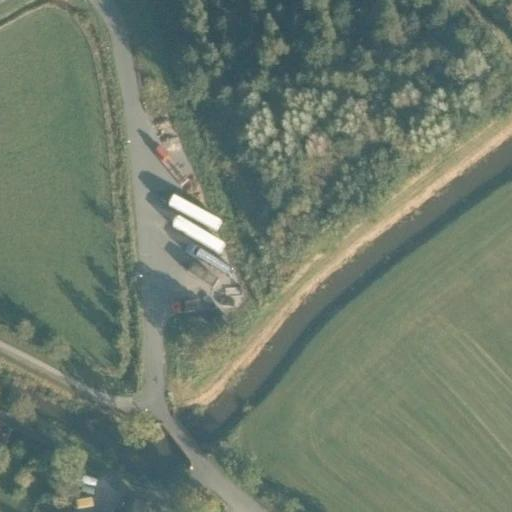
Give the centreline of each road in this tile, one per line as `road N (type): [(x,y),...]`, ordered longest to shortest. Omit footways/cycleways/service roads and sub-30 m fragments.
road 1 (unclassified): [(155,402),(137,133),(120,46),(99,0)]
road 2 (residential): [(0,348),(109,401),(155,402)]
